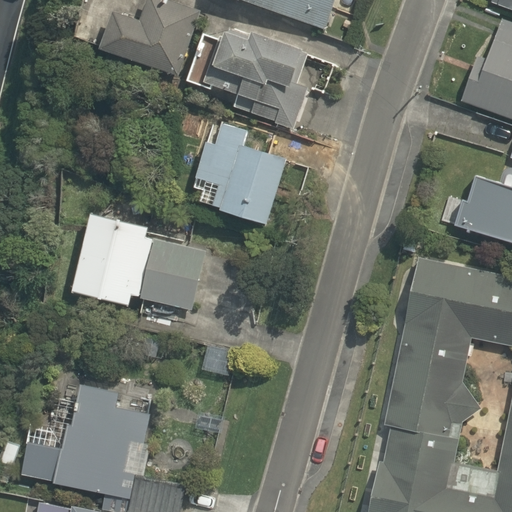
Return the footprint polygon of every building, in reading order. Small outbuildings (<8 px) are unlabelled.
[(216,0),(129,0),(122,18),(108,12),(94,45),(175,80),(196,30),(203,33),(217,0),(216,0)] [(236,0),(318,34),(331,0),(236,0)] [(511,0),(494,0),(493,4),(511,11),(511,0)] [(511,24),(496,19),(476,79),(470,77),(461,104),(511,121),(511,24)] [(219,28),(212,49),(204,46),(192,81),(251,101),(247,113),(294,129),(309,86),(295,82),(304,57),(219,28)] [(242,143),(246,129),(203,117),(183,186),(199,191),(195,204),(269,225),(288,156),(242,143)] [(511,191),(511,193),(470,181),(464,199),(447,194),(438,221),(511,243),(511,191)] [(67,292),(129,303),(130,297),(190,307),(200,248),(151,240),(153,228),(81,215),(79,227),(67,292)] [(511,511),(511,276),(421,259),(386,426),(392,427),(385,463),(381,462),(371,511),(511,511)] [(148,442),(141,440),(146,411),(113,405),(114,396),(72,388),(61,448),(27,442),(21,476),(105,491),(102,505),(139,511),(175,511),(180,483),(142,476),(148,442)] [(103,511),(40,500),(37,511),(103,511)]
